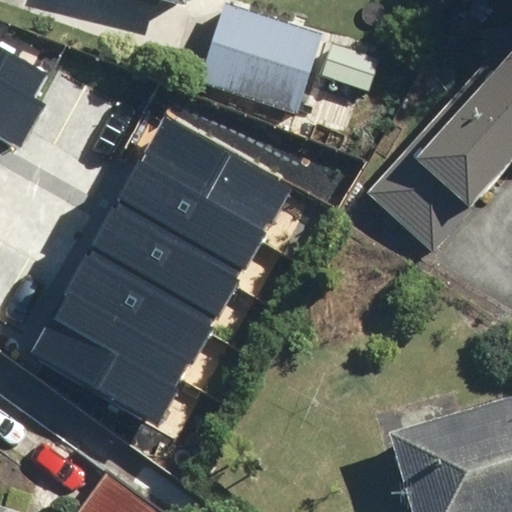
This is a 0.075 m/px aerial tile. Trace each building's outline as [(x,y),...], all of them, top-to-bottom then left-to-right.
[(149,0),(184,10),(187,0),(149,0)] [(322,36),(225,12),(207,86),(304,110),(322,36)] [(511,157),(511,46),(511,47),(375,190),(431,243),(511,157)] [(149,166),(121,140),(0,267),(0,314),(52,363),(124,286),(150,310),(167,293),(143,270),(225,183),(176,137),(149,166)] [(283,218),(257,197),(222,240),(248,261),(283,218)] [(0,241),(17,216),(0,204),(0,241)] [(226,296),(200,268),(164,300),(190,329),(226,296)] [(511,511),(511,400),(393,433),(414,511),(511,511)] [(162,511),(105,471),(75,511),(162,511)]
